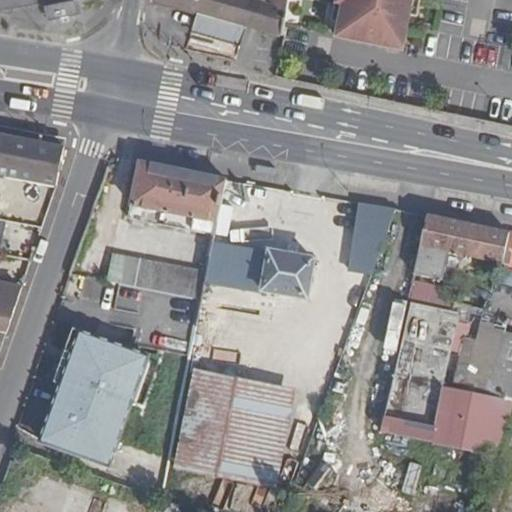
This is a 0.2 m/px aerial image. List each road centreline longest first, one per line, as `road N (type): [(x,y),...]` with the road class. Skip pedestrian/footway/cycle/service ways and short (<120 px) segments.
road 1 (primary): [(511,169),(106,91)]
road 2 (unclassified): [(0,402),(106,91)]
road 3 (primary): [(106,91),(90,67),(0,54)]
